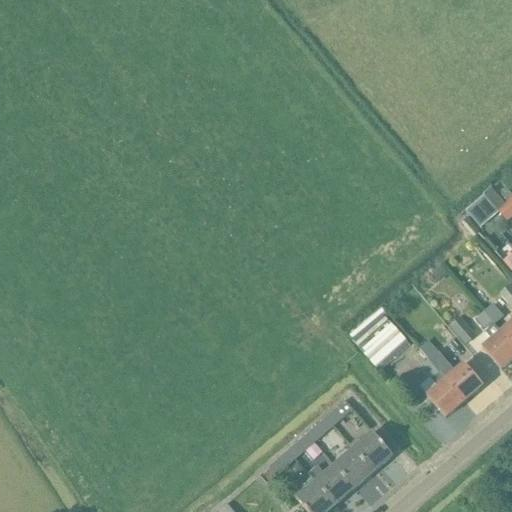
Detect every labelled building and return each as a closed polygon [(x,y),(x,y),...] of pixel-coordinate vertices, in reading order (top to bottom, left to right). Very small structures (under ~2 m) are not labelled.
[(494,191),(469,212),(482,227),(498,212),(505,205),(506,204),(498,196),(494,191)] [(505,205),(498,212),(508,223),(511,219),(511,210),(506,204),(505,205)] [(511,287),(500,296),(511,309),(511,287)] [(494,305),(485,313),(496,326),(505,318),(494,305)] [(347,336),(388,382),(395,376),(387,367),(411,346),(392,324),(390,325),(385,318),(387,317),(381,310),(347,336)] [(496,326),(485,313),(474,322),(485,335),(491,342),(482,350),(501,372),(511,363),(511,346),(501,334),(496,326)] [(460,319),(449,328),(466,347),(477,338),(460,319)] [(511,324),(501,334),(511,346),(511,324)] [(438,353),(428,362),(465,404),(484,388),(464,365),(455,373),(438,353)] [(465,404),(428,362),(418,370),(435,390),(426,398),(446,420),(465,404)] [(345,403),(327,419),(335,429),(354,412),(345,403)] [(327,419),(307,436),(316,445),(335,429),(327,419)] [(373,434),(354,451),(374,475),(393,458),(373,434)] [(307,436),(288,452),(296,462),(316,445),(307,436)] [(354,451),(335,467),(355,491),(374,475),(354,451)] [(296,462),(288,452),(268,470),(277,479),(296,462)] [(308,476),(312,481),(312,480),(336,508),(355,491),(335,467),(325,476),(318,468),(308,476)] [(304,487),(307,491),(296,500),(306,511),(331,511),(336,508),(312,480),(312,481),(304,487)]
